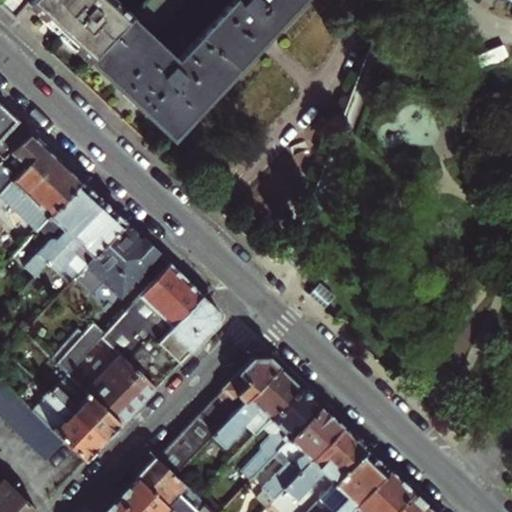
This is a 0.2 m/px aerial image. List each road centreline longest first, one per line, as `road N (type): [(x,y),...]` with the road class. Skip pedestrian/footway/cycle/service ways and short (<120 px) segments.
road 1 (tertiary): [(0,54),(268,308)]
road 2 (residential): [(268,308),(65,511)]
road 3 (tertiary): [(268,308),(455,487)]
